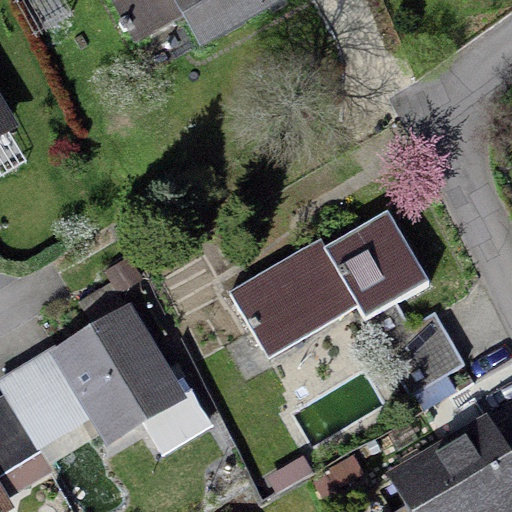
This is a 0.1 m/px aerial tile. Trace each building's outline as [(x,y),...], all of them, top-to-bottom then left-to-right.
[(105,0),(120,25),(115,28),(119,36),(125,33),(132,47),(180,20),(198,50),(200,49),(199,47),(281,0),(105,0)] [(0,140),(15,131),(0,108),(0,140)] [(306,266),(301,257),(214,308),(215,309),(230,301),(260,352),(263,350),(262,349),(322,314),(328,325),(354,310),(408,402),(462,370),(432,318),(408,332),(393,307),(424,289),(384,220),(306,266)] [(138,410),(165,393),(123,322),(58,361),(107,442),(144,420),(138,410)] [(511,511),(511,470),(486,427),(390,483),(407,511),(411,511),(420,507),(423,511),(511,511)]
